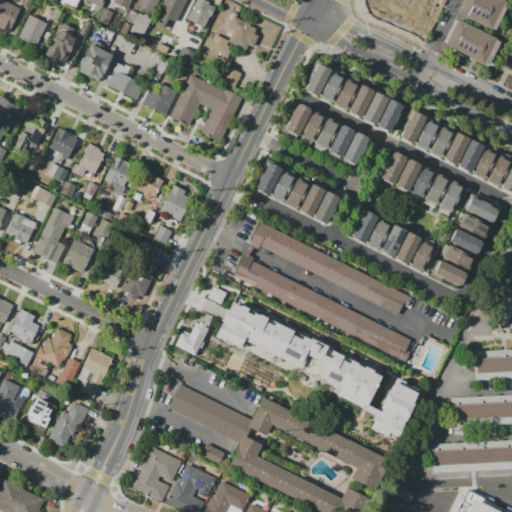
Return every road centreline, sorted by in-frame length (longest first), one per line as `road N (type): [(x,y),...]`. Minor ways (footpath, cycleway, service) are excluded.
road 1 (tertiary): [(274,84),(151,342),(89,497)]
road 2 (residential): [(230,177),(0,64)]
road 3 (residential): [(151,342),(0,268)]
road 4 (residential): [(0,451),(118,511)]
